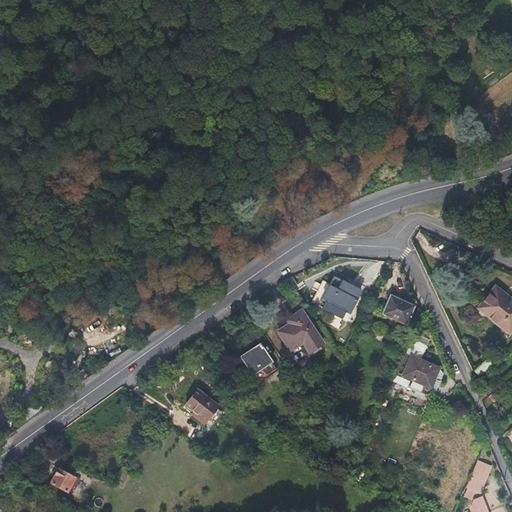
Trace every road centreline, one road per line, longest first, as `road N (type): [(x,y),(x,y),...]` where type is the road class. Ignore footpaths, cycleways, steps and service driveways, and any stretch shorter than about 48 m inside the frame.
road 1 (secondary): [(0,457),(316,233)]
road 2 (unclassified): [(387,246),(406,252),(511,484)]
road 3 (secondary): [(316,233),(380,204),(511,168)]
road 4 (residential): [(387,246),(416,219),(511,258)]
